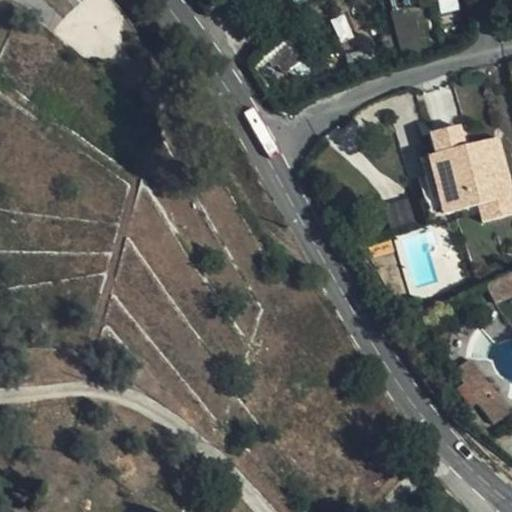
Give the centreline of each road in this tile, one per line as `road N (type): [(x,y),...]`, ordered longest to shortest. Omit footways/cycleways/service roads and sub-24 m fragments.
road 1 (secondary): [(266,144),(388,366),(443,443),(511,502)]
road 2 (residential): [(266,144),(371,88),(511,49)]
road 3 (secondary): [(169,0),(266,144)]
